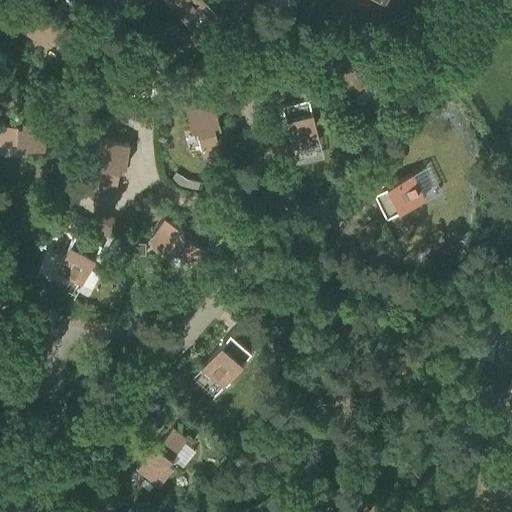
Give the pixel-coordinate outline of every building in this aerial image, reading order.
[(169,0),(184,17),(203,0),(169,0)] [(70,47),(79,32),(54,17),(57,13),(37,1),(22,26),(48,41),(50,36),(70,47)] [(353,92),(375,75),(348,41),(326,59),(353,92)] [(292,144),(320,137),(309,96),(282,102),(292,144)] [(221,127),(214,99),(186,105),(191,128),(197,126),(203,154),(221,150),(216,128),(221,127)] [(45,147),(46,118),(17,117),(16,122),(0,121),(0,139),(22,141),(22,146),(45,147)] [(125,170),(130,141),(102,136),(98,159),(103,160),(98,189),(116,192),(120,169),(125,170)] [(386,214),(425,196),(413,170),(374,189),(386,214)] [(117,218),(100,209),(92,224),(109,234),(117,218)] [(205,248),(186,235),(189,231),(165,214),(149,238),(168,251),(171,246),(195,263),(205,248)] [(82,280),(101,242),(77,229),(57,267),(82,280)] [(492,357),(495,309),(468,307),(466,356),(492,357)] [(223,382),(252,350),(230,331),(202,364),(223,382)] [(486,389),(488,360),(468,359),(466,388),(486,389)] [(169,459),(187,436),(173,424),(159,442),(155,439),(136,462),(159,480),(173,462),(169,459)]
